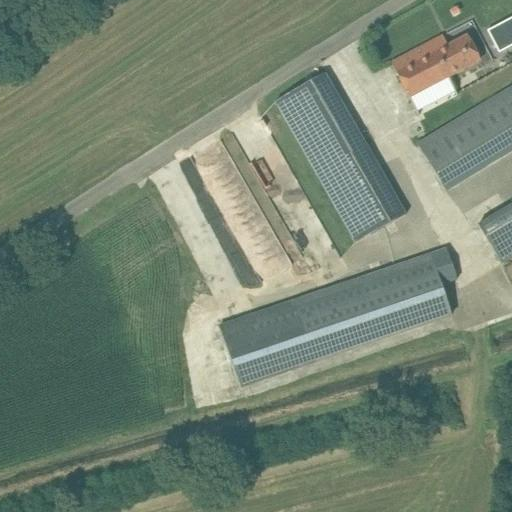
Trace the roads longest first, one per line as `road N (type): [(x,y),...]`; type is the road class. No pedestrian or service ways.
road 1 (track): [(0,500),(511,359)]
road 2 (unclassified): [(0,254),(403,0)]
